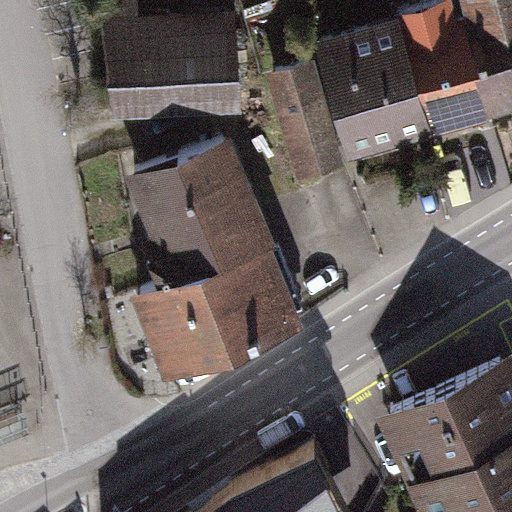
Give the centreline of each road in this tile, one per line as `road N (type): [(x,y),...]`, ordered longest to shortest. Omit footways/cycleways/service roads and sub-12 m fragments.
road 1 (residential): [(1,0),(19,50),(77,353),(130,478)]
road 2 (secondary): [(511,241),(130,478)]
